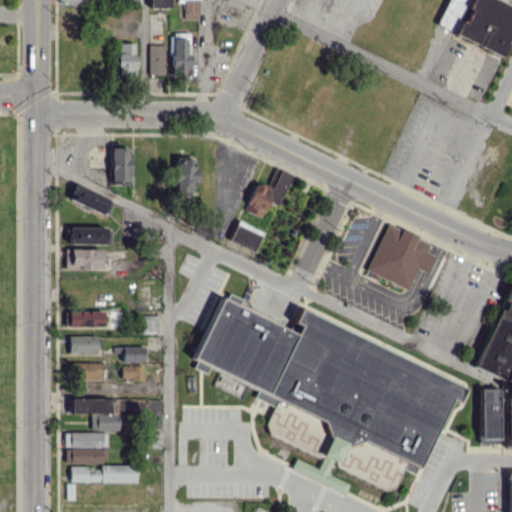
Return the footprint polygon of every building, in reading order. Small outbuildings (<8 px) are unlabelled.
[(181,0),(182,19),(197,18),(196,0),(181,0)] [(511,27),(511,6),(497,0),(444,0),(434,27),(500,55),(511,27)] [(188,32),(169,33),(170,75),(189,74),(188,32)] [(134,42),(117,42),(116,74),(133,75),(134,42)] [(163,44),(147,44),(146,74),(163,74),(163,44)] [(128,147),(109,146),(108,184),(127,185),(128,147)] [(194,193),(196,156),(175,155),(173,192),(194,193)] [(289,173),(275,167),(266,187),(253,181),(242,210),(259,217),(265,201),(276,206),(289,173)] [(104,216),(111,201),(73,184),(66,198),(104,216)] [(251,251),(260,232),(236,220),(226,239),(251,251)] [(406,289),(415,268),(425,272),(432,254),(424,251),(428,241),(383,223),(364,272),(406,289)] [(65,243),(107,244),(107,227),(66,226),(65,243)] [(99,269),(99,248),(63,248),(63,268),(99,269)] [(511,359),(511,285),(507,283),(472,367),(503,380),(511,359)] [(189,358),(189,357),(193,348),(203,329),(218,297),(223,299),(226,294),(227,292),(239,298),(236,305),(292,333),(294,329),(296,324),(290,321),(297,307),(354,335),(356,336),(358,337),(401,358),(403,359),(462,387),(457,397),(456,399),(455,401),(449,398),(415,467),(404,462),(402,465),(401,468),(392,486),(383,489),(333,465),(333,462),(331,461),(326,458),(321,456),(319,455),(316,457),(266,433),(263,423),(271,405),(257,398),(252,396),(255,390),(246,386),(245,385),(217,371),(207,366),(204,373),(201,371),(199,370),(197,370),(191,366),(194,360),(189,358)] [(101,310),(63,309),(62,326),(101,326),(101,310)] [(156,333),(156,314),(140,314),(140,333),(156,333)] [(120,361),(146,361),(146,345),(112,345),(112,353),(120,352),(120,361)] [(101,362),(67,361),(66,378),(101,379),(101,362)] [(141,365),(120,365),(120,379),(141,379),(141,365)] [(217,372),(211,384),(239,398),(245,385),(217,372)] [(184,375),(185,391),(193,391),(192,375),(184,375)] [(478,388),(477,443),(495,443),(496,388),(478,388)] [(159,398),(69,397),(69,413),(89,413),(89,429),(117,429),(117,423),(125,424),(125,413),(159,413),(159,398)] [(104,447),(105,432),(62,431),(62,446),(104,447)] [(159,447),(159,431),(144,431),(144,447),(159,447)] [(63,462),(99,463),(100,448),(63,447),(63,462)] [(346,483),(342,493),(289,467),(293,457),(315,468),(321,456),(326,458),(331,461),(324,473),(346,483)] [(134,482),(135,464),(99,464),(99,466),(68,466),(68,481),(134,482)]
